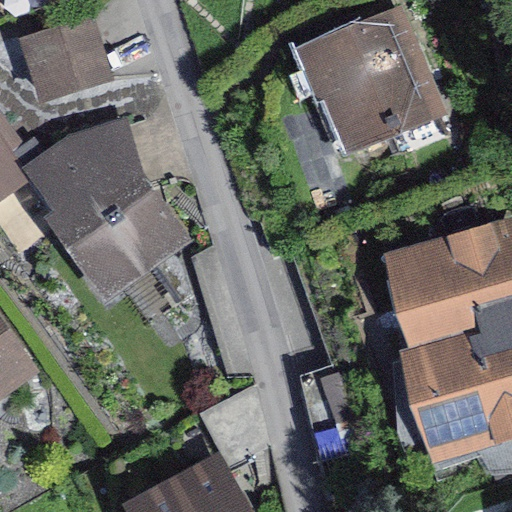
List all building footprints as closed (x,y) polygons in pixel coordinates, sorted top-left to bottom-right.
[(0,0),(0,2),(10,24),(62,0),(0,0)] [(343,157),(448,114),(404,8),(299,50),(343,157)] [(29,71),(106,48),(96,15),(19,38),(29,71)] [(106,48),(29,71),(39,105),(116,82),(106,48)] [(193,246),(144,177),(129,120),(72,135),(36,160),(0,109),(0,228),(20,257),(52,235),(105,309),(193,246)] [(511,217),(385,259),(415,352),(511,320),(511,217)] [(0,401),(40,373),(0,317),(0,401)] [(511,441),(511,320),(415,352),(397,358),(433,467),(511,441)] [(257,511),(222,449),(121,506),(124,511),(257,511)]
